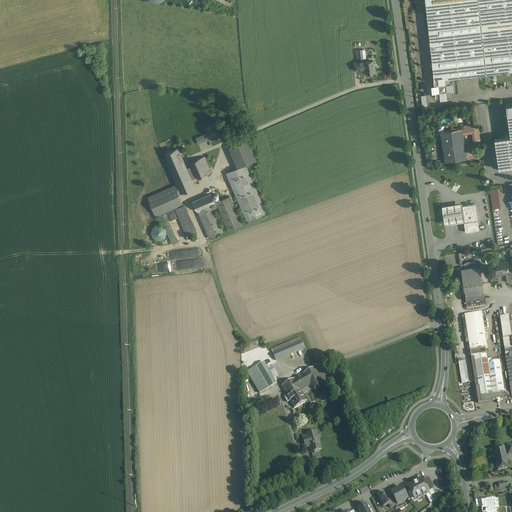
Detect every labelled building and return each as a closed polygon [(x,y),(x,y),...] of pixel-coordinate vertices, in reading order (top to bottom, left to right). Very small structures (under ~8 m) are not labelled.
[(511,0),(424,0),(434,80),(434,81),(450,79),(511,72),(511,0)] [(364,61),(357,62),(358,70),(357,70),(365,69),(364,62),(364,61)] [(364,62),(365,69),(366,73),(375,72),(373,61),(364,62)] [(450,79),(434,81),(434,80),(433,81),(435,97),(451,95),(450,79)] [(511,167),(511,113),(507,114),(510,136),(494,139),(498,169),(511,167)] [(461,128),(441,131),(445,162),(466,159),(461,128)] [(217,129),(205,134),(207,140),(219,135),(217,129)] [(205,134),(196,138),(198,144),(207,140),(205,134)] [(247,140),(229,148),(238,168),(245,165),(246,165),(256,160),(247,140)] [(178,149),(166,153),(170,161),(167,162),(169,168),(183,162),(178,149)] [(204,157),(200,159),(207,175),(211,173),(204,157)] [(200,159),(190,163),(192,166),(197,177),(197,179),(207,175),(200,159)] [(183,162),(169,168),(177,185),(180,194),(195,187),(191,180),(191,179),(186,169),(183,162)] [(238,168),(226,173),(247,222),(267,214),(246,165),(245,165),(238,168)] [(186,169),(191,179),(191,180),(197,177),(192,166),(186,169)] [(177,185),(148,198),(154,212),(181,200),(178,194),(180,194),(177,185)] [(490,189),(493,209),(500,208),(497,188),(490,189)] [(211,193),(192,201),(197,211),(211,205),(215,203),(211,193)] [(230,196),(216,203),(218,207),(227,230),(242,224),(230,196)] [(183,205),(175,209),(187,236),(195,233),(189,219),(183,205)] [(211,205),(197,211),(206,231),(220,225),(213,209),(212,207),(211,205)] [(463,207),(462,205),(442,208),(445,227),(464,224),(466,234),(479,232),(475,205),(463,207)] [(166,236),(166,233),(166,230),(164,227),(161,226),(159,225),(156,226),(153,228),(152,230),(151,233),(152,236),(153,238),(156,240),(159,240),(162,240),(164,238),(166,236)] [(220,225),(206,231),(209,238),(223,232),(220,225)] [(507,261),(494,263),(496,276),(506,275),(505,272),(509,272),(507,261)] [(479,263),(460,266),(467,309),(486,306),(479,263)] [(482,313),(465,316),(470,352),(485,349),(487,349),(482,313)] [(508,316),(500,317),(505,354),(511,353),(511,345),(511,337),(509,322),(508,316)] [(300,338),(271,350),(273,354),(288,347),(301,341),(300,338)] [(301,341),(288,347),(291,354),(304,349),(301,341)] [(288,347),(273,354),(276,361),(291,354),(288,347)] [(486,354),(471,357),(475,381),(475,386),(477,398),(504,393),(499,361),(488,363),(486,354)] [(278,376),(269,360),(264,363),(274,379),(275,378),(278,376)] [(264,363),(264,362),(257,366),(270,388),(276,384),(275,382),(274,379),(264,363)] [(465,362),(459,363),(461,376),(467,375),(465,362)] [(257,366),(247,372),(260,394),(270,388),(257,366)] [(314,368),(294,379),(302,392),(303,391),(302,390),(309,386),(312,390),(323,383),(314,368)] [(302,392),(294,379),(282,387),(287,397),(290,401),(294,408),(307,401),(302,392)] [(504,393),(477,398),(478,404),(505,400),(504,393)] [(316,432),(310,433),(311,436),(303,438),(305,447),(310,446),(311,452),(313,452),(319,450),(321,449),(316,432)] [(503,447),(493,449),(492,449),(492,450),(495,460),(506,457),(503,447)] [(314,455),(312,455),(314,462),(321,460),(320,453),(314,455)] [(506,457),(495,460),(498,471),(509,468),(506,457)] [(429,492),(422,479),(408,487),(415,500),(429,492)] [(407,499),(402,488),(391,493),(397,504),(407,499)] [(384,492),(377,496),(383,507),(389,505),(390,504),(387,500),(384,493),(384,492)] [(482,509),(491,508),(495,508),(495,505),(496,504),(495,500),(489,501),(489,500),(485,500),(486,501),(482,502),(481,502),(482,507),(482,509)]
